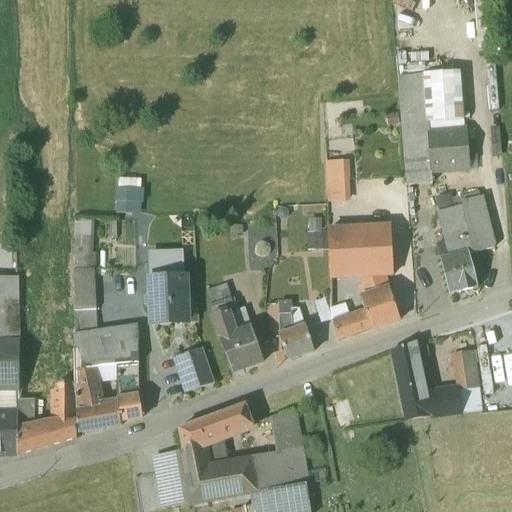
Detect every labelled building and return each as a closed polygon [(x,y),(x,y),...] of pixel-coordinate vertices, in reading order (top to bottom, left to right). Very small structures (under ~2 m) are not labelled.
[(394,0),(397,40),(414,39),(411,0),(394,0)] [(458,72),(423,75),(427,123),(428,123),(462,121),(458,72)] [(423,75),(398,77),(402,137),(428,135),(427,133),(428,133),(428,123),(427,123),(423,75)] [(428,133),(427,133),(428,135),(431,173),(468,170),(467,159),(475,158),(473,142),(466,142),(465,131),(428,133)] [(428,135),(402,137),(406,186),(432,184),(431,173),(428,135)] [(340,202),(339,180),(326,181),(328,202),(340,202)] [(148,196),(125,196),(125,223),(149,224),(148,196)] [(463,207),(439,213),(450,258),(468,253),(468,255),(493,248),(480,198),(462,202),(463,207)] [(390,228),(357,230),(358,277),(362,277),(391,275),(392,275),(390,228)] [(357,230),(327,231),(329,279),(358,277),(357,230)] [(90,251),(77,251),(76,271),(89,271),(90,251)] [(184,252),(165,252),(166,279),(185,279),(184,252)] [(450,258),(440,260),(449,295),(477,288),(468,255),(468,253),(450,258)] [(270,267),(258,267),(259,285),(270,285),(270,267)] [(391,275),(362,277),(366,289),(393,284),(391,275)] [(166,279),(151,280),(151,294),(145,299),(145,306),(151,310),(152,325),(186,324),(185,279),(166,279)] [(388,289),(360,299),(364,313),(370,331),(399,321),(388,289)] [(341,297),(330,300),(329,309),(331,320),(332,324),(343,320),(341,297)] [(331,321),(325,300),(315,303),(321,324),(331,321)] [(230,301),(209,308),(213,321),(228,316),(234,314),(230,301)] [(70,318),(70,302),(57,302),(57,318),(70,318)] [(291,304),(278,305),(278,316),(291,315),(291,310),(291,304)] [(305,328),(299,309),(291,310),(291,315),(292,332),(305,328)] [(237,312),(234,313),(234,314),(228,316),(235,335),(251,329),(244,310),(237,312)] [(96,311),(74,312),(75,326),(96,325),(96,311)] [(364,313),(351,318),(357,336),(370,331),(364,313)] [(305,328),(292,332),(291,315),(278,316),(279,337),(287,362),(314,353),(305,328)] [(235,335),(228,316),(213,321),(220,340),(219,340),(231,374),(262,364),(251,329),(235,335)] [(332,324),(338,342),(357,336),(351,318),(343,320),(332,324)] [(17,322),(0,321),(0,342),(19,343),(17,322)] [(74,324),(53,324),(54,352),(74,352),(74,337),(74,324)] [(96,325),(75,326),(75,337),(97,335),(96,325)] [(75,337),(74,337),(74,352),(75,374),(93,370),(101,368),(116,367),(138,365),(138,330),(97,335),(75,337)] [(19,343),(0,342),(0,391),(19,391),(19,382),(19,353),(19,343)] [(425,395),(414,344),(391,352),(406,421),(430,418),(427,403),(425,395)] [(202,350),(175,360),(187,394),(214,384),(202,350)] [(484,350),(473,352),(475,365),(476,373),(487,371),(484,350)] [(50,352),(19,353),(19,382),(36,382),(37,387),(50,386),(50,352)] [(54,352),(50,352),(50,386),(56,386),(75,386),(75,374),(74,352),(54,352)] [(473,352),(454,355),(456,368),(475,365),(473,352)] [(138,365),(116,367),(116,372),(115,372),(117,402),(105,404),(108,429),(121,427),(120,422),(142,419),(139,398),(138,365)] [(475,365),(456,368),(458,391),(458,392),(478,390),(476,373),(475,365)] [(93,370),(75,374),(75,386),(76,435),(105,431),(104,430),(108,429),(105,404),(100,405),(99,396),(93,370)] [(37,387),(36,382),(19,382),(19,391),(18,401),(33,401),(37,397),(37,387)] [(75,386),(56,386),(56,424),(49,424),(49,429),(34,429),(34,409),(19,409),(18,409),(18,455),(18,457),(76,440),(76,435),(75,386)] [(478,390),(458,392),(460,414),(480,413),(478,390)] [(458,391),(431,395),(432,402),(427,403),(430,418),(460,414),(458,392),(458,391)] [(245,407),(179,431),(184,453),(222,439),(252,428),(245,407)] [(292,411),(271,419),(277,456),(299,452),(292,411)] [(0,413),(0,455),(18,455),(18,413),(0,413)] [(222,439),(184,453),(179,454),(189,507),(215,502),(216,504),(219,503),(219,501),(258,494),(252,461),(227,465),(222,439)] [(299,452),(277,456),(283,490),(305,486),(299,452)] [(179,454),(155,459),(164,511),(189,507),(179,454)] [(277,456),(252,461),(258,494),(260,494),(283,490),(277,456)] [(283,490),(260,494),(263,511),(309,511),(305,486),(283,490)]
